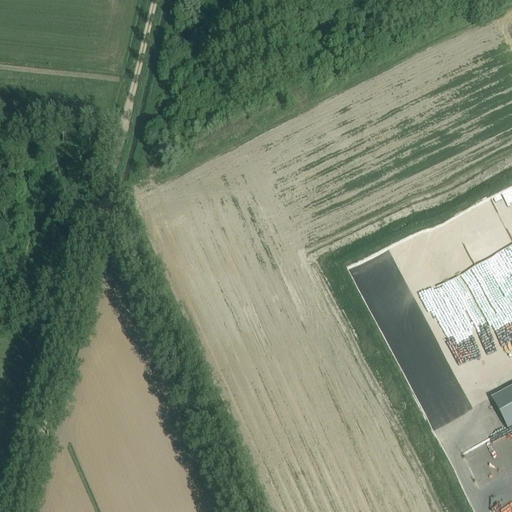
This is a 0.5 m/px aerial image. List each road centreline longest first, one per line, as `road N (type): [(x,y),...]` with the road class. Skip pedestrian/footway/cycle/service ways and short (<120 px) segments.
road 1 (track): [(116,151),(17,511)]
road 2 (track): [(103,201),(243,511)]
road 3 (track): [(154,0),(116,151)]
